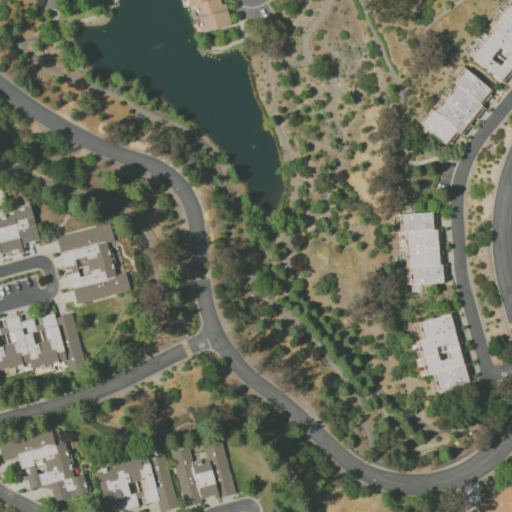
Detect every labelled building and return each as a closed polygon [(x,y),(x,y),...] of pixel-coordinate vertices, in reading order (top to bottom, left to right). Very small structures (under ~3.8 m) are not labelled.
[(229,26),(223,0),(186,0),(191,18),(197,16),(201,32),(229,26)] [(503,82),(511,70),(511,0),(508,0),(468,56),(503,82)] [(448,146),(481,105),(480,105),(491,91),(465,70),(421,125),(448,146)] [(0,254),(23,250),(22,244),(37,241),(31,206),(10,209),(11,212),(0,213),(0,254)] [(440,282),(437,229),(432,229),(431,212),(400,214),(401,232),(407,232),(409,284),(440,282)] [(129,291),(125,272),(114,274),(108,243),(113,242),(109,224),(55,236),(62,268),(69,266),(71,273),(65,275),(68,289),(72,288),(75,303),(129,291)] [(0,372),(30,365),(31,369),(64,361),(66,371),(84,367),(72,313),(54,317),(53,313),(40,316),(42,323),(34,325),(32,318),(19,321),(17,315),(4,319),(5,327),(0,328),(0,372)] [(419,321),(423,339),(418,340),(426,375),(434,373),(437,390),(466,383),(451,314),(419,321)] [(87,493),(82,474),(72,476),(64,442),(54,445),(51,430),(0,441),(0,453),(2,461),(18,458),(21,472),(22,472),(26,489),(48,484),(52,501),(87,493)] [(233,493),(221,440),(203,444),(206,459),(191,462),(188,449),(171,453),(183,507),(201,503),(200,501),(233,493)] [(103,508),(124,504),(125,508),(137,505),(136,498),(144,497),(145,503),(158,500),(160,511),(176,507),(165,453),(147,457),(146,455),(111,462),(112,467),(95,471),(103,508)] [(511,511),(511,485),(510,483),(484,504),(482,502),(469,511),(511,511)]
